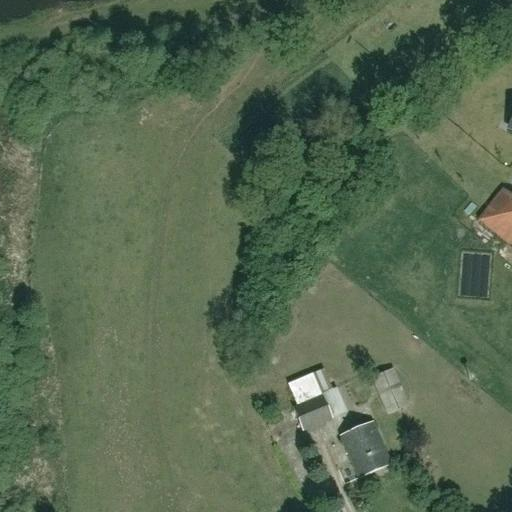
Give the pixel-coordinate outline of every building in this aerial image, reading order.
[(511,247),(511,195),(503,189),(477,220),(511,247)] [(410,407),(394,370),(372,380),(388,417),(410,407)] [(337,417),(348,413),(339,387),(328,391),(337,417)] [(303,431),(332,418),(322,396),(293,408),(303,431)] [(358,479),(391,465),(373,423),(340,437),(358,479)]
